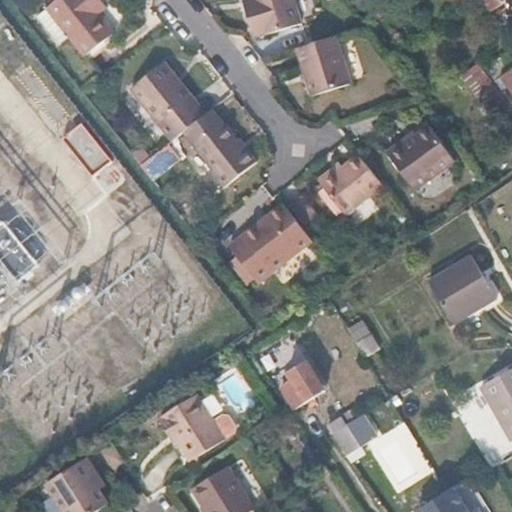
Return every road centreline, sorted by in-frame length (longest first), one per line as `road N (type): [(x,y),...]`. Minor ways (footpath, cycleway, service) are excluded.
road 1 (residential): [(511,166),(306,292)]
road 2 (residential): [(183,0),(301,155)]
